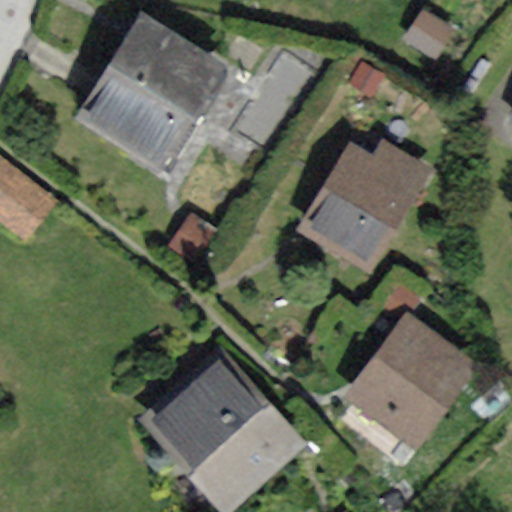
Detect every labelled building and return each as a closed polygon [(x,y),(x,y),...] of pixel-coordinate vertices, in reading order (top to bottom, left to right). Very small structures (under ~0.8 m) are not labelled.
[(449,28),(422,12),(408,35),(435,51),(449,28)] [(219,67),(148,21),(88,114),(160,160),(219,67)] [(381,75),(362,65),(355,80),(374,89),(381,75)] [(353,151),(308,225),(371,263),(428,169),(385,143),(373,162),(353,151)] [(49,200),(0,159),(0,211),(23,231),(49,200)] [(214,229),(194,216),(176,244),(196,257),(214,229)] [(411,320),(354,397),(416,442),(473,366),(411,320)] [(223,369),(166,423),(206,465),(193,477),(222,508),(292,443),(223,369)]
